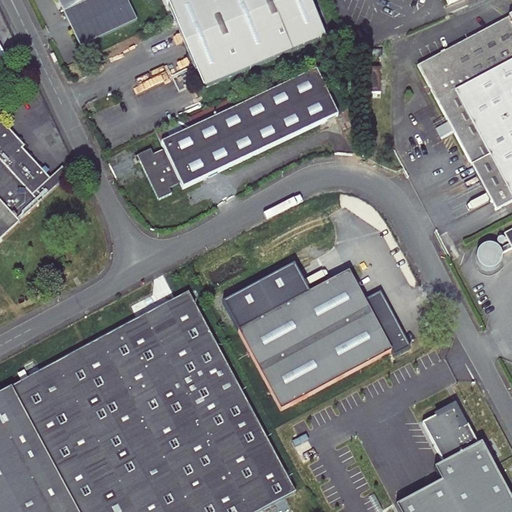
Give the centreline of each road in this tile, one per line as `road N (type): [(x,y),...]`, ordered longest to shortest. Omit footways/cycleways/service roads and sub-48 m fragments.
road 1 (residential): [(141,268),(309,180),(366,180),(395,202),(511,415)]
road 2 (residential): [(11,0),(141,268)]
road 3 (residential): [(0,345),(141,268)]
